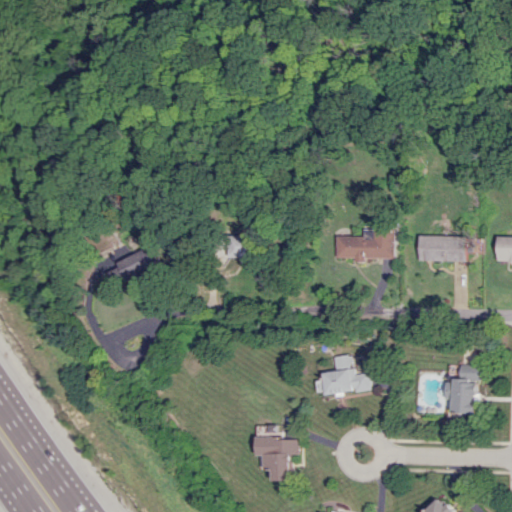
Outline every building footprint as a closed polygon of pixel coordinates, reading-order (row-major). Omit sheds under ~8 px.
[(338,236),(338,259),(395,258),(395,228),(365,229),(365,236),(338,236)] [(231,256),(261,257),(261,236),(231,235),(231,256)] [(420,260),(467,261),(468,236),(421,235),(420,260)] [(511,235),(499,236),(498,261),(511,261),(511,235)] [(113,262),(122,282),(157,265),(147,246),(113,262)] [(373,389),(370,372),(354,374),(351,354),(336,357),(338,369),(325,371),(327,381),(320,382),(321,390),(328,389),(329,395),(373,389)] [(448,380),(447,399),(455,399),(455,412),(480,413),(481,365),(462,365),(462,380),(448,380)] [(261,455),(268,455),(268,470),(276,470),(276,481),(295,481),(295,453),(304,453),(304,437),(261,437),(261,455)] [(456,511),(442,497),(426,511),(456,511)]
